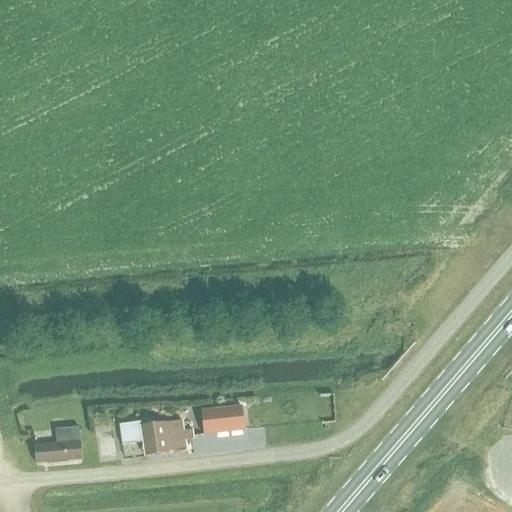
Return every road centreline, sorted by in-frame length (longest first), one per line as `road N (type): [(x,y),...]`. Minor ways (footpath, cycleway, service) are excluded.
road 1 (unclassified): [(0,481),(333,445),(370,419),(511,254)]
road 2 (secondary): [(339,511),(511,314)]
